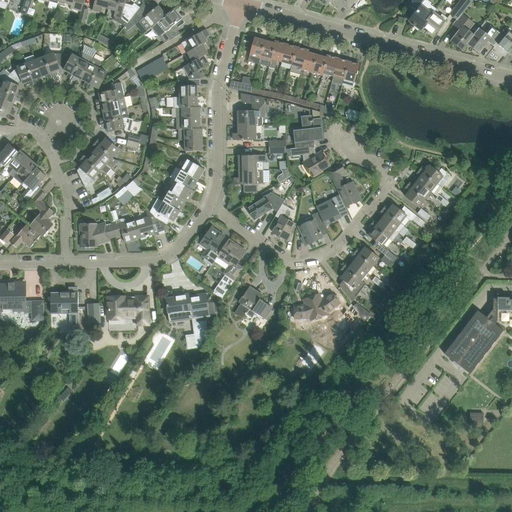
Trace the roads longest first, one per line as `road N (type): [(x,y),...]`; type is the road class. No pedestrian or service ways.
road 1 (residential): [(209,208),(291,262),(340,246),(391,187),(330,128)]
road 2 (unclassified): [(511,77),(241,5)]
road 3 (residential): [(241,5),(220,77),(219,174),(209,208)]
road 4 (residential): [(209,208),(161,258),(67,261)]
road 5 (residential): [(67,261),(63,182),(41,139)]
